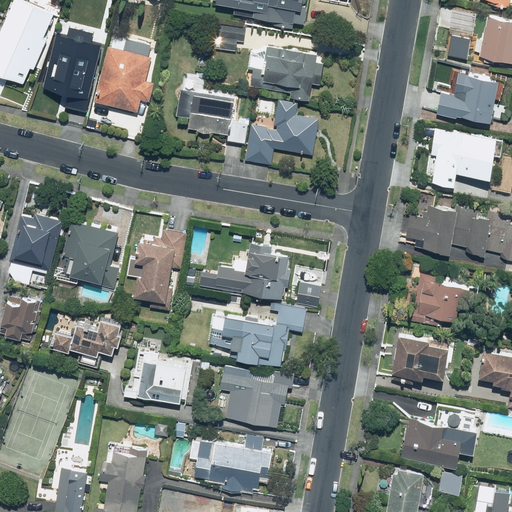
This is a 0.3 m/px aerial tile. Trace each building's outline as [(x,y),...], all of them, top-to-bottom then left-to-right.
[(34,68),(47,39),(43,37),(54,14),(24,0),(14,0),(0,31),(0,74),(22,85),(30,67),(34,68)] [(301,0),(212,0),(212,3),(232,6),(231,13),(284,21),(284,26),(293,27),(294,22),(304,24),(305,13),(299,12),(301,0)] [(511,60),(511,19),(486,16),(480,56),(511,60)] [(245,39),(246,28),(217,25),(215,49),(236,50),(237,38),(245,39)] [(86,109),(99,45),(101,37),(93,36),(94,33),(70,28),(68,38),(55,35),(44,88),(67,93),(64,105),(86,109)] [(114,47),(108,45),(94,100),(138,112),(142,98),(150,100),(155,81),(145,79),(152,55),(147,54),(150,43),(117,34),(114,47)] [(321,84),(323,62),(316,62),(317,52),(268,47),(266,69),(254,68),(252,86),(291,90),(290,97),(310,99),(312,83),(321,84)] [(491,123),(500,77),(455,68),(451,89),(442,88),(437,112),(491,123)] [(235,97),(181,89),(177,114),(191,117),(189,129),(230,135),(229,140),(245,142),(247,125),(231,123),(235,97)] [(312,153),(317,117),(295,113),(297,104),(277,101),(273,129),(252,126),(247,158),(271,162),(274,147),(312,153)] [(495,137),(434,127),(430,153),(437,154),(433,179),(453,183),(455,171),(488,177),(495,137)] [(42,187),(32,184),(27,204),(38,206),(42,187)] [(450,252),(451,244),(466,246),(466,250),(484,253),(485,249),(502,252),(502,255),(511,255),(511,213),(487,211),(487,215),(456,211),(457,207),(426,204),(425,214),(409,212),(406,238),(422,240),(421,249),(450,252)] [(17,232),(13,231),(9,245),(13,246),(10,260),(50,270),(63,219),(23,208),(17,232)] [(79,276),(115,284),(119,265),(111,263),(118,228),(70,218),(58,276),(78,280),(79,276)] [(136,275),(133,295),(152,297),(151,305),(166,307),(172,263),(179,264),(180,250),(184,251),(186,231),(161,228),(160,235),(139,232),(136,257),(129,256),(127,274),(136,275)] [(202,270),(201,281),(242,284),(241,292),(282,296),(283,287),(289,288),(290,266),(288,265),(289,253),(270,252),(271,241),(248,239),(247,250),(239,249),(239,256),(233,256),(232,263),(218,262),(217,271),(202,270)] [(316,241),(304,240),(303,250),(316,251),(316,241)] [(434,273),(419,271),(415,310),(409,310),(408,320),(439,324),(440,317),(466,320),(470,283),(434,279),(434,273)] [(321,283),(299,280),(297,303),(318,305),(321,283)] [(5,298),(0,333),(21,335),(22,326),(31,328),(35,302),(5,298)] [(235,356),(280,362),(286,326),(303,329),(306,306),(279,302),(276,321),(223,313),(221,328),(212,326),(209,344),(236,347),(235,356)] [(99,316),(97,329),(87,328),(89,317),(60,312),(57,331),(52,330),(49,348),(69,351),(70,348),(80,349),(79,361),(96,363),(98,349),(113,351),(114,345),(117,345),(121,319),(99,316)] [(421,372),(444,375),(445,366),(451,367),(455,341),(398,333),(392,373),(401,374),(400,377),(412,379),(412,376),(420,377),(421,372)] [(511,352),(482,348),(477,376),(493,378),(492,384),(510,387),(508,405),(511,406),(511,352)] [(159,351),(138,349),(135,368),(132,368),(129,394),(181,401),(186,362),(158,359),(159,351)] [(280,401),(284,402),(288,383),(291,383),(293,372),(276,369),(274,380),(220,370),(217,387),(231,390),(227,414),(276,423),(280,401)] [(458,450),(472,452),(476,428),(473,427),(476,410),(436,404),(433,420),(408,416),(402,459),(456,467),(458,450)] [(167,435),(168,422),(156,421),(155,435),(167,435)] [(186,421),(176,421),(175,434),(185,435),(186,421)] [(267,475),(270,449),(262,448),(263,436),(247,434),(245,446),(192,439),(189,456),(196,457),(194,475),(222,479),(221,487),(253,491),(254,485),(257,485),(259,474),(267,475)] [(101,480),(109,481),(106,507),(94,506),(93,511),(137,511),(141,487),(145,487),(147,473),(143,473),(145,452),(113,448),(111,461),(103,460),(101,480)] [(82,511),(87,469),(61,466),(55,511),(82,511)] [(385,511),(416,511),(418,504),(430,506),(433,484),(421,482),(422,471),(398,467),(398,473),(391,472),(385,511)] [(463,473),(440,470),(438,489),(460,492),(463,473)] [(473,507),(472,511),(508,511),(511,497),(511,486),(500,484),(498,492),(492,491),(488,510),(473,507)] [(176,508),(178,489),(162,487),(160,506),(176,508)]
